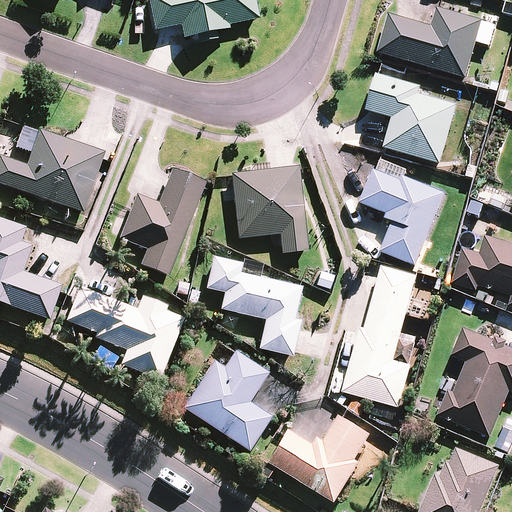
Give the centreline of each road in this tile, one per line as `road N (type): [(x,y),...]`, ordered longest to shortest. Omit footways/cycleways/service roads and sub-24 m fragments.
road 1 (tertiary): [(0,392),(201,511)]
road 2 (residential): [(195,100),(0,33)]
road 3 (residential): [(331,0),(323,30),(286,85),(229,104),(195,100)]
